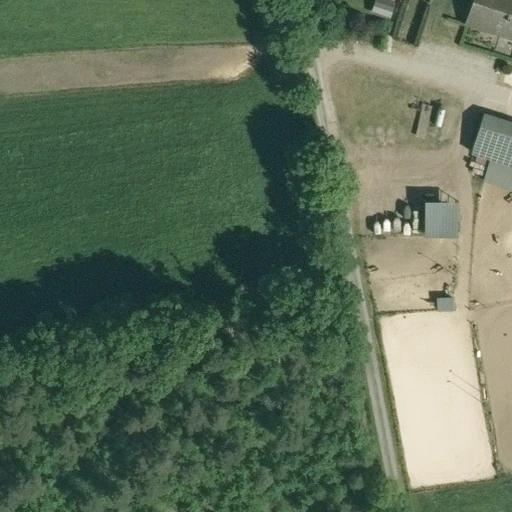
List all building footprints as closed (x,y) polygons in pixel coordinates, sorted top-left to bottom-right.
[(388,0),(372,0),(368,12),(388,18),(394,2),(388,0)] [(511,0),(480,0),(474,22),(469,20),(468,21),(502,32),(501,34),(511,37),(511,0)] [(485,112),(472,151),(491,158),(504,118),(485,112)] [(511,121),(504,118),(491,158),(511,164),(511,121)] [(360,197),(363,234),(382,233),(379,195),(360,197)] [(419,234),(454,234),(454,198),(420,198),(419,234)]
